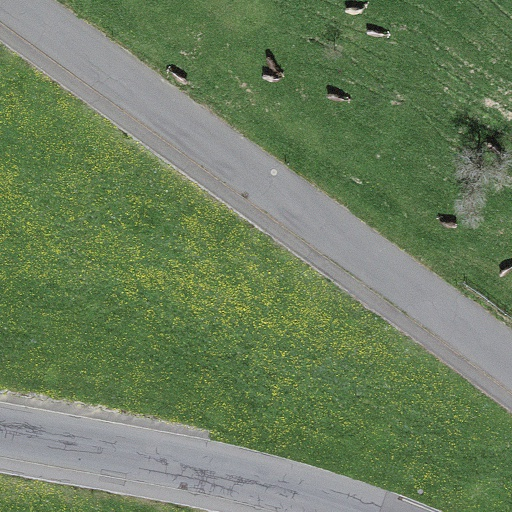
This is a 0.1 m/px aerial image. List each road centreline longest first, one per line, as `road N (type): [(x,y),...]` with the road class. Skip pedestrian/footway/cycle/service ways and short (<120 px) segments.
road 1 (residential): [(511,373),(0,14)]
road 2 (residential): [(0,449),(237,490),(314,511)]
